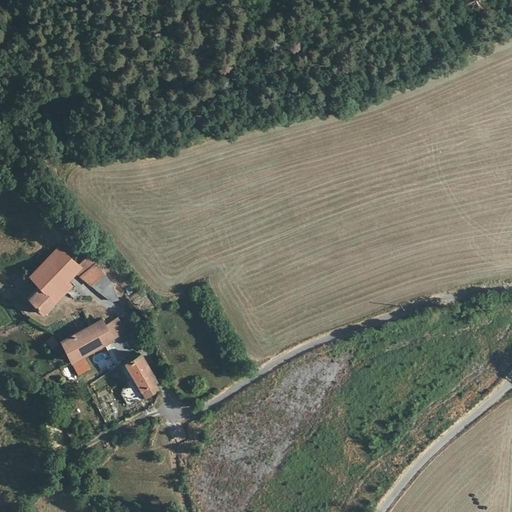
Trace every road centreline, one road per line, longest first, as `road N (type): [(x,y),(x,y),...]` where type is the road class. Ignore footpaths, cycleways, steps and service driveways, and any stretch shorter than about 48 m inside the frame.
road 1 (unclassified): [(511,288),(471,292),(355,328),(224,399),(187,414),(170,409)]
road 2 (unclassified): [(385,511),(511,390)]
